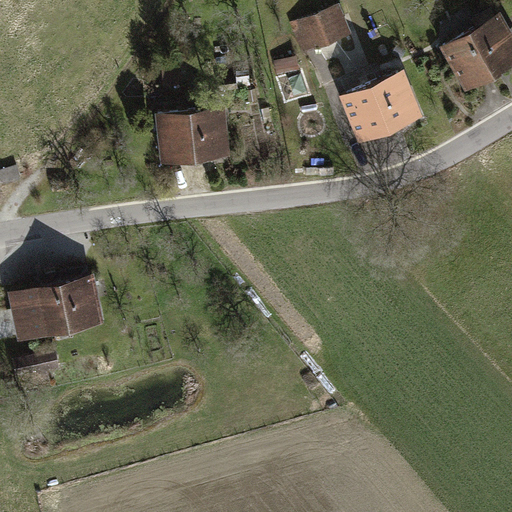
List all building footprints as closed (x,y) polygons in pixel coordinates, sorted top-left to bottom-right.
[(339,0),(334,0),(292,16),(304,48),(351,30),(339,0)] [(489,18),(441,44),(465,88),(511,61),(511,27),(498,2),(484,10),(489,18)] [(296,52),(276,55),(278,67),(298,64),(296,52)] [(404,60),(340,83),(359,133),(422,110),(404,60)] [(253,65),(237,68),(240,83),(256,80),(253,65)] [(203,109),(157,112),(160,160),(232,155),(228,100),(202,101),(203,109)] [(19,159),(0,163),(0,171),(2,179),(23,174),(19,159)] [(13,294),(18,339),(105,329),(99,276),(74,279),(75,288),(13,294)] [(12,358),(17,386),(50,380),(48,369),(61,367),(58,350),(12,358)]
